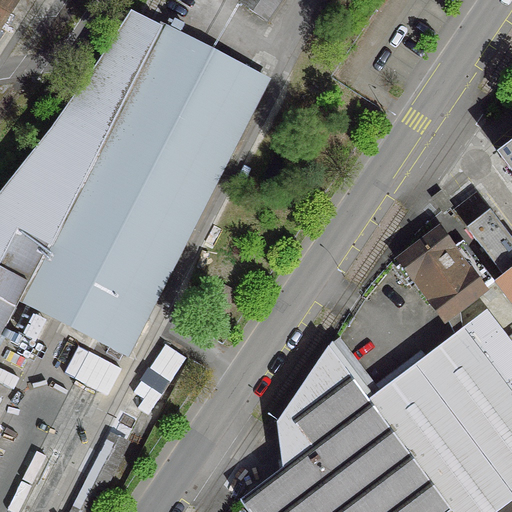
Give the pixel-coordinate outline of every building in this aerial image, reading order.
[(0,0),(0,35),(23,0),(0,0)] [(241,0),(238,4),(264,22),(279,0),(241,0)] [(0,506),(11,511),(48,511),(104,402),(149,294),(158,298),(265,84),(146,23),(129,15),(87,79),(49,133),(6,184),(0,192),(0,506)] [(457,215),(507,279),(498,285),(511,304),(511,150),(501,158),(511,172),(511,244),(478,199),(457,215)] [(457,255),(438,231),(399,260),(446,322),(448,321),(456,335),(463,329),(460,311),(485,292),(481,287),(493,278),(469,246),(457,255)] [(282,469),(241,501),(248,511),(511,511),(511,347),(487,314),(466,330),(465,328),(463,329),(456,335),(374,397),(332,343),(277,424),(279,447),(282,469)]
